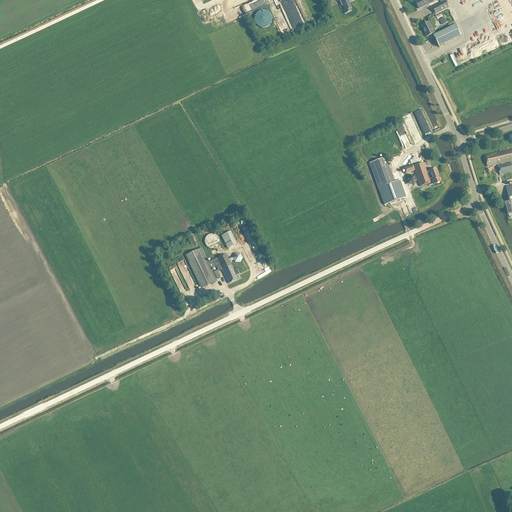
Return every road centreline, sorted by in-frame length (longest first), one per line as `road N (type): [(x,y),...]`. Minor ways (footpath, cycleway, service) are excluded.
road 1 (unclassified): [(0,427),(476,203)]
road 2 (tertiary): [(457,141),(392,0)]
